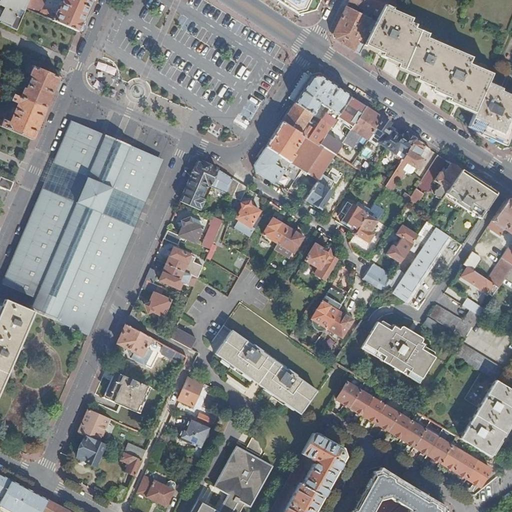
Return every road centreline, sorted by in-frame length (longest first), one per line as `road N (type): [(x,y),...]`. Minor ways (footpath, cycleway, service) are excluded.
road 1 (residential): [(122,511),(193,355),(114,315)]
road 2 (secondary): [(510,179),(312,45)]
road 3 (residential): [(114,315),(188,138)]
road 4 (residential): [(71,85),(0,251)]
road 5 (residential): [(38,477),(114,315)]
road 6 (residential): [(362,261),(341,235),(231,158)]
road 7 (residential): [(231,158),(247,151),(312,45)]
road 8 (residential): [(71,85),(188,138)]
